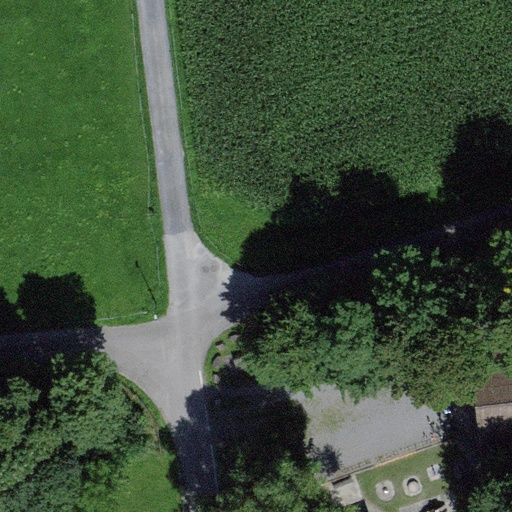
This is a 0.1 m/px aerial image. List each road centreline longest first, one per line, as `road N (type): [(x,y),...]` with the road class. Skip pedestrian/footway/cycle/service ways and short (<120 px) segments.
road 1 (unclassified): [(204,330),(166,0)]
road 2 (residential): [(204,330),(511,218)]
road 3 (residential): [(0,355),(204,330)]
road 4 (unclassified): [(225,511),(204,330)]
